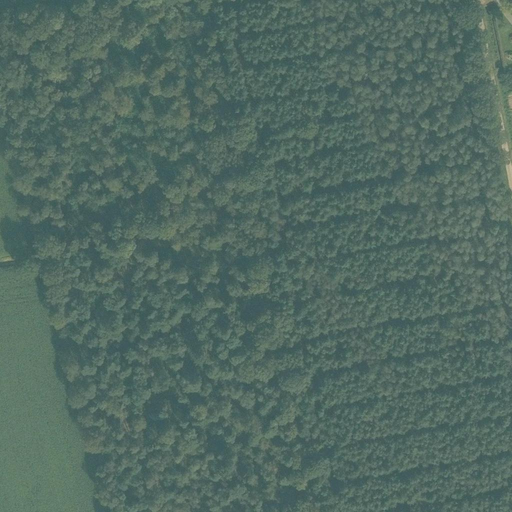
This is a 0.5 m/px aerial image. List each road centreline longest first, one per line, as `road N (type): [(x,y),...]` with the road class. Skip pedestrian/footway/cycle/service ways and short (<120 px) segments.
road 1 (track): [(211,0),(314,511)]
road 2 (unclassified): [(511,139),(485,0)]
